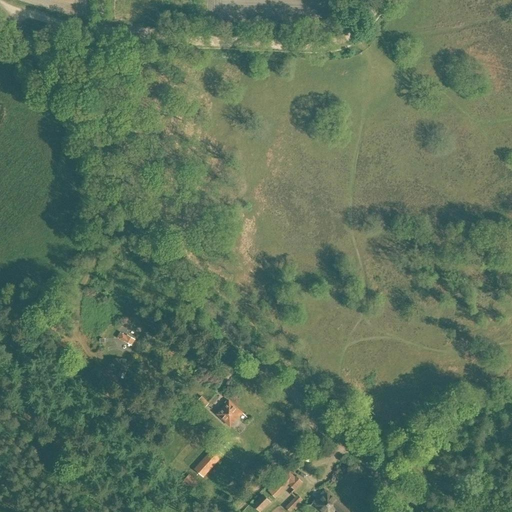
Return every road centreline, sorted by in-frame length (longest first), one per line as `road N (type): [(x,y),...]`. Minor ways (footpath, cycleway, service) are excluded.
road 1 (tertiary): [(423,511),(221,318),(9,18)]
road 2 (track): [(105,31),(319,46),(356,29)]
road 3 (track): [(115,166),(80,295),(0,303)]
road 4 (track): [(236,511),(322,418)]
